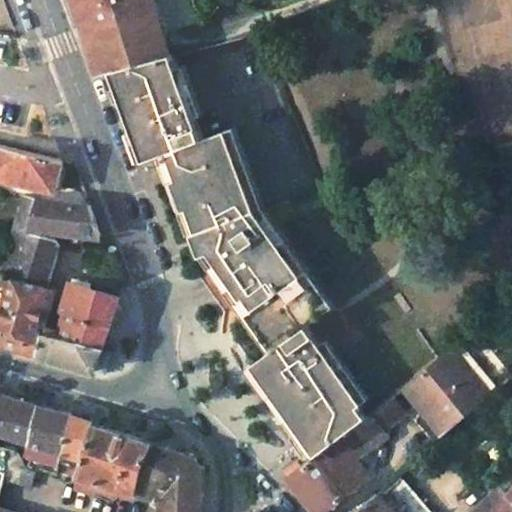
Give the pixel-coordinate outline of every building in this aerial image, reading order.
[(78,0),(81,9),(93,53),(99,76),(113,72),(166,58),(163,33),(156,5),(154,5),(152,0),(78,0)] [(263,210),(230,132),(200,144),(166,58),(113,72),(146,159),(164,153),(203,251),(276,349),(267,355),(253,365),(250,367),(299,437),(312,455),(350,425),(366,414),(333,369),(338,366),(307,326),(335,306),(263,210)] [(8,147),(0,145),(0,179),(58,194),(67,160),(32,153),(8,147)] [(37,201),(24,200),(2,272),(15,276),(28,280),(30,272),(53,278),(65,242),(34,232),(35,229),(37,201)] [(91,207),(37,201),(35,229),(68,234),(102,237),(91,207)] [(28,280),(15,276),(0,331),(0,343),(46,357),(51,339),(43,337),(46,328),(38,326),(53,278),(30,272),(28,280)] [(0,331),(15,276),(2,272),(0,279),(0,331)] [(122,295),(72,281),(64,309),(70,311),(113,324),(115,317),(122,295)] [(113,324),(70,311),(63,334),(106,347),(108,340),(113,324)] [(236,312),(231,333),(253,365),(267,355),(236,312)] [(63,334),(46,328),(43,337),(51,339),(46,357),(98,372),(100,364),(106,347),(63,334)] [(489,395),(451,348),(401,386),(416,405),(442,436),(453,427),(489,395)] [(401,386),(368,412),(384,431),(416,405),(401,386)] [(72,412),(4,394),(0,408),(0,433),(18,439),(17,444),(25,446),(23,454),(33,455),(30,465),(57,473),(62,452),(73,415),(72,412)] [(366,414),(350,425),(366,445),(384,431),(368,412),(366,414)] [(91,425),(79,421),(73,415),(62,452),(73,455),(68,470),(77,473),(91,425)] [(77,473),(73,486),(89,492),(90,489),(113,497),(119,487),(134,491),(153,444),(91,425),(77,473)] [(366,445),(350,425),(312,455),(283,476),(313,511),(326,511),(368,478),(355,462),(370,449),(366,445)] [(452,447),(453,427),(442,436),(413,461),(430,467),(452,447)] [(195,458),(153,444),(134,491),(159,498),(158,508),(179,511),(201,511),(203,468),(195,458)] [(17,451),(0,446),(0,459),(4,461),(1,479),(29,488),(33,470),(14,464),(17,451)] [(511,477),(503,487),(511,495),(511,477)] [(390,505),(395,511),(429,511),(394,478),(385,486),(397,499),(390,505)] [(397,499),(385,486),(380,494),(390,505),(397,499)] [(511,511),(511,495),(503,487),(476,511),(511,511)] [(395,511),(390,505),(380,494),(376,497),(358,511),(395,511)]
